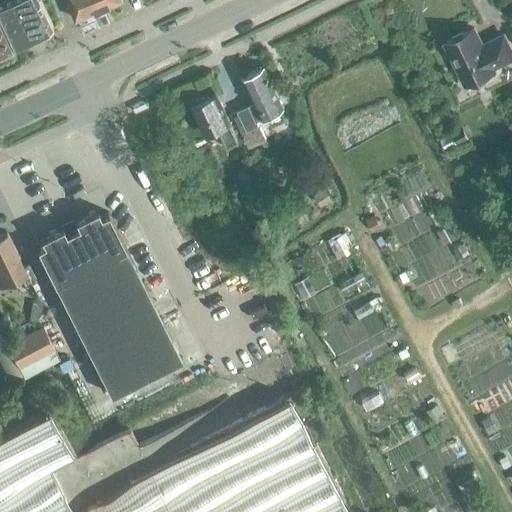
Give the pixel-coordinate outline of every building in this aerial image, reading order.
[(0,0),(0,19),(13,47),(33,37),(15,0),(0,0)] [(15,0),(33,37),(53,28),(40,0),(15,0)] [(68,0),(75,19),(103,8),(99,0),(68,0)] [(0,52),(11,47),(0,22),(0,52)] [(492,66),(511,56),(511,52),(503,34),(487,42),(487,43),(482,46),(474,28),(445,42),(465,84),(494,69),(492,66)] [(247,132),(243,136),(243,137),(249,147),(266,138),(256,120),(284,107),(264,66),(242,76),(254,101),(248,104),(237,110),(247,132)] [(227,146),(238,139),(215,92),(205,97),(201,96),(195,98),(194,102),(191,104),(206,133),(219,127),(227,146)] [(461,124),(449,131),(457,148),(470,142),(461,124)] [(79,227),(72,230),(88,261),(123,243),(107,212),(100,216),(97,209),(75,219),(79,227)] [(449,224),(436,231),(443,243),(456,236),(449,224)] [(53,279),(88,261),(72,230),(66,233),(62,226),(41,237),(44,244),(37,248),(53,279)] [(0,284),(14,278),(18,286),(29,280),(6,232),(0,234),(0,284)] [(53,279),(72,317),(143,282),(123,243),(88,261),(53,279)] [(361,272),(353,276),(359,286),(367,282),(361,272)] [(72,317),(91,356),(162,320),(143,282),(72,317)] [(162,320),(91,356),(111,394),(181,359),(162,320)] [(20,365),(53,349),(42,326),(9,343),(20,365)] [(404,347),(396,351),(399,358),(407,354),(404,347)] [(351,511),(290,397),(75,511),(73,511),(52,471),(74,459),(46,408),(0,432),(0,511),(351,511)] [(491,417),(481,422),(487,434),(497,430),(491,417)] [(472,471),(455,479),(462,492),(478,484),(472,471)]
